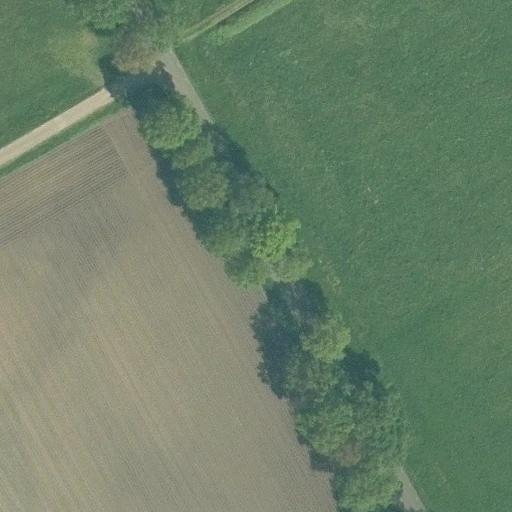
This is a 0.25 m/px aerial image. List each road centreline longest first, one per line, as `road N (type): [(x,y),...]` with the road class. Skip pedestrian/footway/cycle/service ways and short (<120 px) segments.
road 1 (tertiary): [(412,511),(159,49)]
road 2 (unclassified): [(0,154),(122,84),(159,49)]
